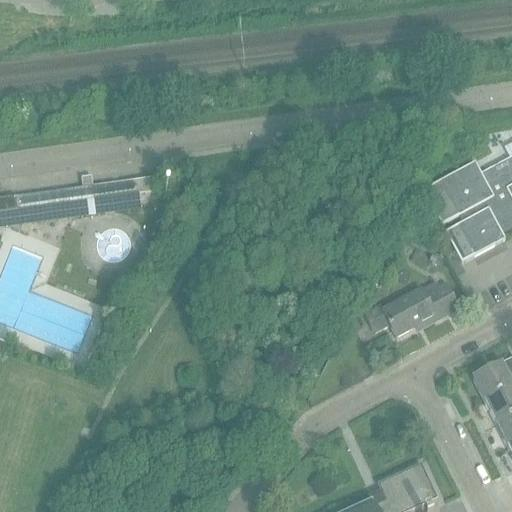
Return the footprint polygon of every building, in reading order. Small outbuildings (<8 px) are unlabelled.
[(511,156),(479,174),(473,164),(422,192),(440,226),(458,217),(461,224),(444,233),(460,264),(504,240),(499,233),(503,221),(508,223),(511,220),(511,156)] [(0,213),(158,192),(156,178),(0,199),(0,213)] [(435,322),(457,310),(444,285),(422,297),(419,291),(382,311),(379,306),(364,315),(374,334),(389,326),(395,338),(433,318),(435,322)] [(511,359),(472,380),(483,403),(511,388),(511,387),(507,378),(511,375),(511,359)] [(511,388),(483,403),(494,426),(511,417),(511,388)] [(511,417),(494,426),(506,448),(511,445),(511,417)] [(410,511),(436,500),(420,465),(376,486),(384,502),(372,507),(370,502),(349,511),(410,511)]
